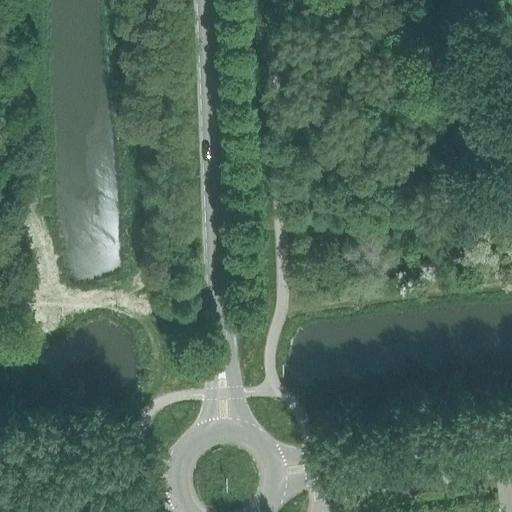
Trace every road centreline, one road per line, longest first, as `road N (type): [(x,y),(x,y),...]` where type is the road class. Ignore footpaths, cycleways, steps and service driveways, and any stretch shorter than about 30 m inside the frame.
road 1 (unclassified): [(226,428),(207,0)]
road 2 (unclassified): [(275,473),(511,444)]
road 3 (unclassified): [(0,495),(176,482)]
